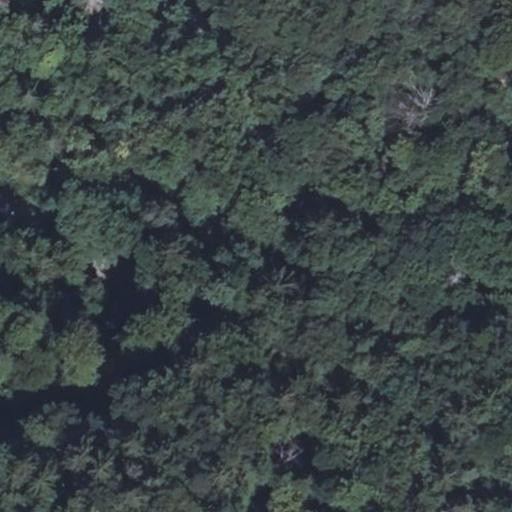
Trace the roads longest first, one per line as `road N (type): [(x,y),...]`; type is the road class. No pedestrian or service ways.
road 1 (unclassified): [(0,212),(135,297),(221,331),(361,349),(511,328)]
road 2 (unclassified): [(511,298),(295,268),(262,148),(200,0)]
road 3 (track): [(277,210),(349,222),(511,208)]
